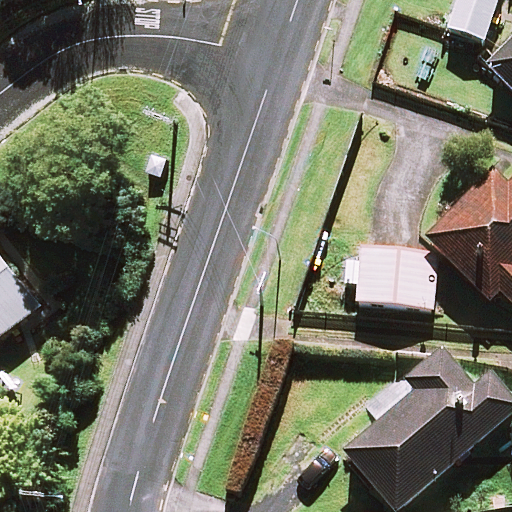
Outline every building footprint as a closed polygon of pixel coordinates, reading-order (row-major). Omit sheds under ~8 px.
[(502,0),(464,0),(451,37),(484,49),(502,0)] [(511,53),(489,78),(511,99),(511,53)] [(494,182),(429,250),(493,310),(502,301),(511,310),(511,192),(509,196),(494,182)] [(0,346),(48,309),(0,248),(0,346)] [(435,316),(439,264),(362,258),(362,265),(347,264),(345,292),(358,293),(356,310),(435,316)] [(479,397),(445,358),(411,388),(404,379),(369,409),(387,429),(347,463),(389,511),(410,511),(511,424),(511,410),(491,386),(479,397)]
